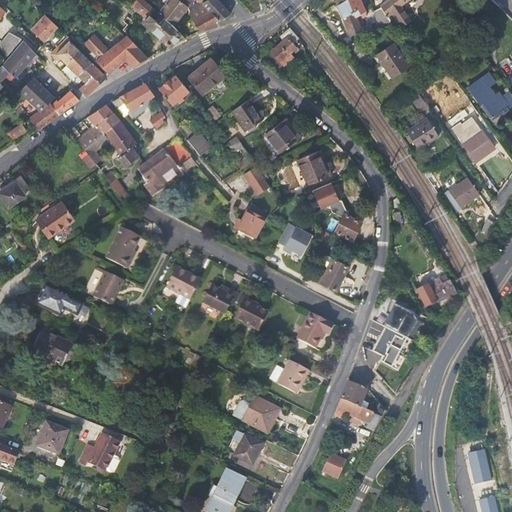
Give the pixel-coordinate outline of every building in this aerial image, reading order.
[(132,0),(130,0),(128,3),(138,12),(146,19),(154,9),(143,0),(138,0),(136,3),(132,0)] [(172,24),(187,7),(186,6),(178,0),(167,0),(158,12),(172,24)] [(217,0),(205,0),(204,1),(201,2),(202,3),(209,10),(220,3),(219,1),(217,0)] [(366,13),(359,0),(347,0),(338,6),(338,7),(343,19),(354,13),(356,18),(366,13)] [(381,10),(374,13),(382,29),(390,25),(393,23),(389,19),(393,15),(405,29),(413,22),(402,8),(411,0),(390,0),(380,9),(381,10)] [(202,3),(189,11),(201,28),(208,24),(217,19),(218,20),(222,18),(230,13),(220,3),(209,10),(202,3)] [(143,21),(170,46),(185,37),(172,24),(158,12),(154,9),(146,19),(143,21)] [(362,32),(356,18),(354,13),(343,19),(351,37),(362,32)] [(46,33),(54,25),(44,16),(30,30),(31,31),(39,38),(45,32),(46,33)] [(0,51),(5,57),(11,50),(19,40),(6,33),(0,41),(0,51)] [(294,38),(290,33),(285,37),(287,39),(273,51),(274,52),(270,55),(281,69),(294,59),(289,53),(296,48),(290,42),(294,38)] [(83,44),(92,52),(102,44),(92,35),(83,44)] [(125,60),(131,67),(133,65),(147,58),(125,37),(124,36),(107,50),(102,44),(92,52),(90,53),(96,62),(107,74),(125,60)] [(29,66),(38,56),(35,53),(21,41),(12,51),(26,63),(29,66)] [(56,55),(65,64),(79,51),(69,42),(68,41),(61,48),(59,46),(53,52),(56,55)] [(392,45),(374,59),(384,74),(389,81),(408,68),(392,45)] [(14,77),(26,63),(12,51),(0,65),(0,79),(8,71),(14,77)] [(65,64),(77,75),(90,63),(85,58),(83,55),(79,51),(65,64)] [(226,77),(213,61),(190,78),(204,95),(226,77)] [(90,91),(105,76),(91,63),(90,63),(77,75),(72,80),(71,80),(74,83),(80,78),(84,83),(79,88),(85,95),(90,91)] [(509,111),(511,109),(511,97),(508,93),(501,98),(498,94),(494,97),(488,88),(494,84),(487,74),(467,89),(480,107),(482,106),(492,119),(507,108),(509,111)] [(172,113),(193,95),(183,84),(177,76),(161,89),(162,92),(161,93),(172,113)] [(52,97),(32,79),(21,90),(21,91),(40,108),(52,97)] [(129,114),(130,114),(142,105),(144,103),(154,96),(146,84),(131,92),(120,98),(127,106),(130,110),(128,112),(129,114)] [(51,103),(58,114),(65,109),(68,108),(78,100),(69,90),(57,100),(56,99),(51,103)] [(422,114),(429,109),(428,108),(421,98),(417,93),(410,98),(422,114)] [(427,93),(421,98),(428,108),(434,103),(427,93)] [(147,108),(157,101),(154,96),(144,103),(147,108)] [(120,112),(127,106),(120,98),(112,102),(120,112)] [(261,119),(248,99),(230,111),(244,130),(261,119)] [(29,117),(36,127),(38,129),(58,114),(51,103),(40,112),(39,110),(29,117)] [(130,114),(133,118),(146,109),(142,105),(130,114)] [(211,105),(206,109),(214,120),(219,115),(211,105)] [(88,122),(93,129),(96,127),(98,130),(99,129),(115,116),(106,106),(99,111),(88,118),(90,121),(88,122)] [(337,110),(332,114),(334,116),(342,125),(347,120),(337,110)] [(163,119),(166,117),(163,112),(154,118),(159,125),(164,121),(163,119)] [(117,119),(115,116),(99,129),(98,130),(96,127),(93,129),(90,131),(89,130),(76,142),(76,143),(83,152),(84,151),(87,149),(88,148),(94,143),(119,122),(117,119)] [(151,121),(156,128),(159,125),(154,118),(151,121)] [(285,120),(266,135),(280,154),(300,138),(285,120)] [(427,120),(408,135),(420,152),(439,138),(427,120)] [(120,157),(129,166),(138,159),(131,149),(136,145),(132,139),(127,132),(119,122),(104,135),(94,143),(99,150),(109,142),(121,157),(120,157)] [(23,127),(20,123),(7,133),(11,136),(23,127)] [(198,132),(187,141),(200,156),(211,148),(198,132)] [(466,145),(481,167),(499,154),(483,133),(466,145)] [(176,141),(156,156),(154,158),(147,163),(137,171),(147,185),(145,186),(153,198),(173,183),(183,175),(182,174),(195,164),(176,141)] [(90,154),(87,149),(84,151),(90,159),(94,156),(92,153),(90,154)] [(331,176),(321,151),(298,161),(309,186),(331,176)] [(256,167),(243,175),(257,196),(270,188),(260,173),(256,167)] [(462,210),(481,196),(467,178),(445,194),(453,205),(457,202),(462,210)] [(121,196),(128,192),(120,180),(114,184),(121,196)] [(0,192),(0,196),(6,204),(23,193),(15,182),(0,192)] [(343,217),(335,233),(352,241),(361,222),(349,216),(342,200),(340,201),(332,183),(313,191),(321,209),(329,206),(332,212),(343,217)] [(25,196),(23,193),(6,204),(8,208),(25,196)] [(36,221),(49,239),(66,228),(64,224),(73,218),(63,202),(36,221)] [(247,210),(237,230),(254,238),(264,219),(247,210)] [(483,234),(489,236),(495,223),(490,220),(483,234)] [(301,254),(312,235),(288,222),(278,242),(285,246),(283,249),(291,253),(292,250),(301,254)] [(23,227),(20,224),(12,229),(17,235),(27,228),(25,225),(23,227)] [(121,226),(104,258),(126,269),(132,258),(130,257),(133,251),(132,250),(140,236),(121,226)] [(347,266),(331,258),(325,255),(322,256),(320,261),(321,264),(327,267),(325,270),(320,281),(335,290),(347,266)] [(320,281),(325,270),(317,266),(311,277),(320,281)] [(184,309),(189,301),(199,281),(174,268),(165,286),(179,293),(179,295),(174,304),(184,309)] [(118,279),(99,269),(87,294),(106,303),(118,279)] [(458,291),(452,280),(448,282),(445,275),(422,287),(431,305),(458,291)] [(203,303),(225,314),(235,293),(227,289),(226,291),(212,285),(203,303)] [(46,286),(36,303),(60,316),(64,309),(76,315),(81,305),(68,299),(69,298),(46,286)] [(232,323),(256,336),(268,312),(255,305),(256,304),(244,298),(232,323)] [(386,314),(389,315),(394,305),(398,307),(399,305),(392,301),(386,314)] [(407,338),(408,338),(419,318),(398,307),(394,305),(389,315),(383,326),(385,327),(407,338)] [(329,334),(334,325),(322,319),(309,312),(297,337),(317,347),(324,332),(329,334)] [(407,338),(385,327),(373,352),(383,357),(381,361),(392,367),(407,338)] [(62,367),(70,351),(60,346),(62,343),(41,332),(31,349),(45,356),(44,358),(62,367)] [(72,347),(62,343),(60,346),(70,351),(72,347)] [(190,366),(196,369),(201,358),(194,355),(190,366)] [(289,361),(278,384),(297,393),(308,370),(289,361)] [(366,390),(348,382),(341,399),(359,406),(366,390)] [(253,398),(249,406),(243,402),(236,417),(242,420),(267,432),(278,410),(253,398)] [(367,428),(377,433),(385,418),(359,406),(341,399),(339,402),(334,415),(339,417),(341,413),(368,425),(367,428)] [(184,410),(187,403),(181,400),(178,407),(184,410)] [(0,401),(0,426),(1,427),(10,406),(0,401)] [(67,433),(46,424),(41,434),(44,435),(39,446),(58,454),(67,433)] [(92,446),(86,461),(104,468),(116,439),(98,432),(92,446)] [(244,436),(234,457),(252,466),(262,445),(244,436)] [(0,458),(14,464),(19,451),(0,443),(0,458)] [(79,458),(86,461),(92,446),(85,443),(79,458)] [(486,450),(469,454),(476,484),(493,480),(486,450)] [(347,460),(331,453),(323,471),(339,478),(347,460)] [(225,471),(218,485),(239,494),(245,481),(225,471)] [(218,485),(214,494),(234,503),(239,494),(218,485)] [(214,494),(209,504),(228,511),(230,511),(234,503),(214,494)] [(498,511),(496,497),(479,501),(481,511),(498,511)]
